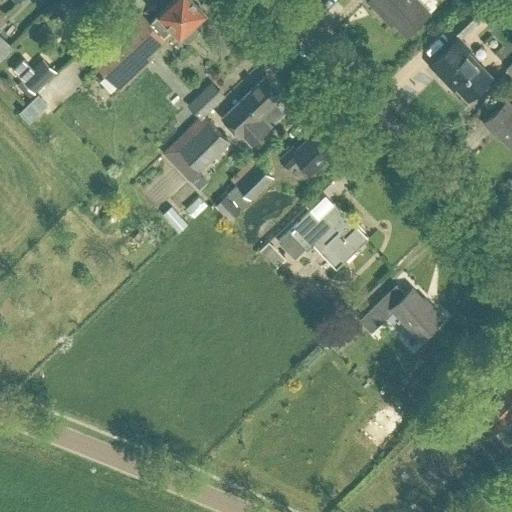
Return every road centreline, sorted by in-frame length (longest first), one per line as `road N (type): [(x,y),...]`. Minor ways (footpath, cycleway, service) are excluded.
road 1 (unclassified): [(511,250),(271,0)]
road 2 (tertiary): [(247,511),(0,410)]
